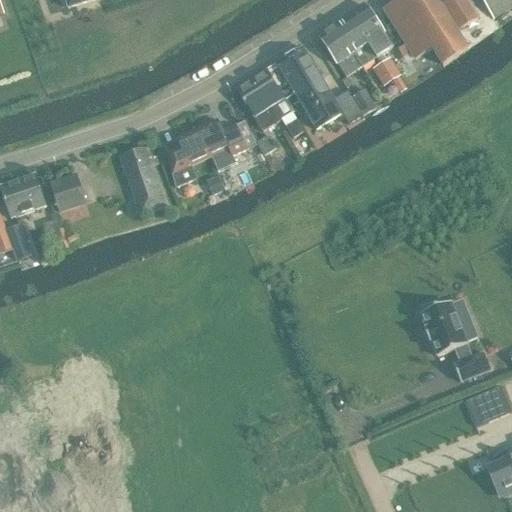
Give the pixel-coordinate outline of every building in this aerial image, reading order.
[(65,0),(68,8),(67,8),(68,10),(70,9),(97,0),(65,0)] [(415,62),(432,51),(442,67),(468,50),(458,34),(479,20),(465,0),(455,0),(442,9),(436,0),(402,0),(384,12),(415,62)] [(511,0),(480,0),(493,20),(511,8),(511,0)] [(393,50),(366,8),(351,19),(377,60),(393,50)] [(353,56),(362,70),(377,60),(351,19),(335,29),(353,56)] [(335,29),(320,39),(346,79),(355,74),(362,70),(353,56),(335,29)] [(303,51),(277,67),(295,96),(321,81),(303,51)] [(401,77),(390,59),(381,65),(392,83),(401,77)] [(372,71),(383,88),(392,83),(381,65),(372,71)] [(277,67),(252,82),(278,125),(293,115),(290,109),(299,103),(295,96),(277,67)] [(295,96),(299,103),(317,132),(343,116),(334,102),(321,81),(295,96)] [(237,91),(255,120),(264,133),(278,125),(251,82),(237,91)] [(365,92),(352,100),(363,118),(376,110),(365,92)] [(348,93),(334,102),(343,116),(349,127),(363,118),(352,100),(348,93)] [(286,127),(294,140),(304,133),(296,120),(286,127)] [(208,125),(198,129),(219,173),(230,168),(236,165),(235,163),(233,158),(247,152),(258,147),(257,145),(245,121),(235,126),(221,132),(216,121),(208,125)] [(181,147),(166,154),(177,190),(197,181),(192,168),(212,160),(218,173),(219,173),(198,129),(177,139),(181,147)] [(269,137),(257,145),(258,147),(264,157),(276,149),(269,137)] [(147,150),(120,159),(139,216),(166,207),(147,150)] [(35,176),(0,188),(0,191),(10,220),(46,207),(35,176)] [(76,177),(50,185),(60,214),(86,205),(76,177)] [(216,179),(207,183),(213,197),(222,193),(216,179)] [(0,217),(0,254),(13,250),(6,232),(0,217)] [(20,227),(6,232),(13,250),(17,262),(31,256),(20,227)] [(424,314),(420,315),(426,330),(424,331),(429,344),(432,344),(437,358),(455,351),(460,364),(454,367),(460,384),(490,372),(483,355),(471,360),(466,347),(467,347),(466,344),(477,339),(470,321),(459,325),(450,304),(437,309),(435,304),(422,309),(424,314)] [(475,397),(465,401),(477,428),(486,424),(475,397)] [(511,461),(488,471),(499,497),(504,495),(505,498),(511,495),(511,459),(510,460),(511,461)]
